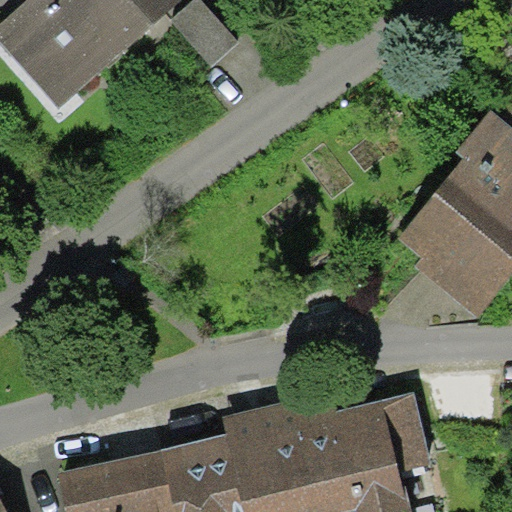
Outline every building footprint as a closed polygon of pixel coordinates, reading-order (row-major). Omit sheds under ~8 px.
[(18,0),(0,16),(0,50),(52,110),(181,0),(18,0)] [(194,0),(168,25),(207,68),(234,43),(194,0)] [(454,171),(388,247),(472,319),(511,273),(511,87),(450,159),(454,171)] [(339,391),(229,414),(227,439),(242,511),(336,511),(359,507),(359,511),(411,511),(403,472),(432,466),(416,393),(343,408),(339,391)] [(242,511),(227,439),(166,452),(64,474),(72,511),(242,511)] [(0,511),(13,511),(0,488),(0,511)]
